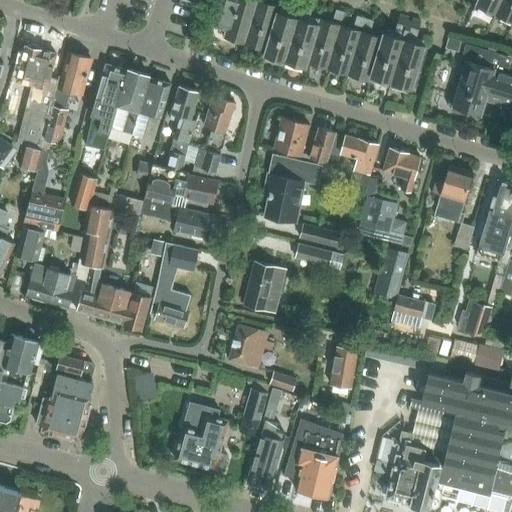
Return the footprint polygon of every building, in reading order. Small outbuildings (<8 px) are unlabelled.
[(223,37),(249,45),(262,1),(258,0),(218,0),(210,26),(225,30),(223,37)] [(263,55),(288,62),(303,13),(310,15),(314,0),(291,0),(289,9),(262,1),(249,45),(265,50),(263,55)] [(476,0),(475,4),(495,13),(501,0),(476,0)] [(511,21),(511,0),(501,0),(495,13),(511,21)] [(333,18),(342,21),(345,12),(336,10),(333,18)] [(307,62),(330,69),(343,25),(310,15),(303,13),(288,62),(306,68),(307,62)] [(400,15),(397,24),(394,34),(415,40),(421,21),(400,15)] [(369,81),(371,76),(383,38),(380,37),(369,34),(373,21),(357,16),(354,25),(362,27),(361,31),(343,25),(330,69),(369,81)] [(383,38),(371,76),(412,89),(425,45),(382,31),(380,37),(383,38)] [(445,47),(457,51),(460,39),(449,36),(445,47)] [(459,63),(462,68),(455,91),(451,93),(448,105),(451,111),(462,114),(468,111),(480,115),(485,99),(511,108),(511,104),(511,73),(508,72),(511,58),(511,55),(465,42),(459,63)] [(15,82),(32,86),(24,116),(36,119),(31,137),(42,140),(53,106),(51,105),(53,98),(45,96),(47,90),(56,54),(42,50),(38,45),(32,44),(27,46),(24,46),(15,82)] [(58,88),(53,106),(42,140),(43,140),(41,149),(48,151),(49,145),(57,147),(58,144),(59,144),(68,109),(63,108),(64,102),(66,102),(68,91),(81,94),(91,58),(68,53),(58,89),(58,88)] [(101,118),(98,130),(93,146),(104,149),(109,133),(111,128),(110,127),(127,69),(106,64),(91,116),(101,118)] [(149,76),(127,69),(110,127),(111,128),(131,134),(149,76)] [(170,83),(149,76),(131,134),(153,141),(170,83)] [(169,153),(171,153),(167,168),(181,172),(184,161),(185,156),(189,142),(195,122),(190,120),(197,93),(178,86),(170,115),(171,115),(169,120),(178,122),(169,153)] [(211,129),(206,143),(222,148),(234,103),(218,98),(212,97),(204,127),(211,129)] [(272,149),(301,157),(310,124),(280,116),(272,149)] [(309,159),(326,164),(332,143),(335,132),(319,127),(309,159)] [(345,135),(342,147),(332,143),(326,164),(337,167),(341,154),(356,158),(352,170),(369,175),(378,144),(345,135)] [(0,167),(3,169),(16,151),(13,148),(0,138),(0,167)] [(14,143),(13,148),(16,151),(22,152),(24,145),(14,143)] [(39,159),(41,149),(29,146),(24,145),(22,152),(18,166),(36,170),(39,159)] [(198,148),(194,164),(184,161),(181,172),(186,173),(186,174),(212,180),(214,172),(215,172),(220,155),(198,148)] [(400,189),(410,192),(420,157),(390,148),(383,171),(403,177),(400,189)] [(41,149),(39,159),(46,161),(49,151),(48,151),(41,149)] [(268,173),(299,180),(318,185),(322,164),(272,154),(268,173)] [(140,160),(137,176),(148,178),(151,163),(140,160)] [(144,198),(163,202),(172,204),(175,194),(181,196),(181,197),(212,204),(217,181),(212,180),(186,174),(186,173),(181,172),(167,168),(152,164),(144,198)] [(434,215),(460,223),(461,224),(464,214),(460,213),(464,203),(473,172),(449,165),(443,183),(435,181),(431,192),(439,195),(434,215)] [(352,173),(347,190),(355,192),(356,191),(360,173),(352,171),(352,173)] [(299,180),(268,173),(260,213),(291,220),(299,180)] [(356,191),(374,196),(379,179),(360,173),(356,191)] [(70,204),(87,208),(88,203),(89,203),(93,192),(96,179),(79,174),(70,204)] [(511,183),(497,180),(475,255),(499,262),(500,262),(501,261),(504,250),(511,252),(511,250),(511,183)] [(31,191),(22,225),(46,230),(57,232),(65,198),(31,191)] [(114,197),(93,192),(89,203),(110,208),(114,197)] [(115,198),(114,197),(110,208),(114,209),(139,215),(139,213),(142,201),(116,194),(115,198)] [(381,228),(401,234),(389,231),(393,218),(396,206),(396,203),(366,196),(359,222),(381,228)] [(143,201),(142,201),(139,213),(175,222),(173,230),(205,237),(210,214),(178,207),(178,208),(172,206),(172,204),(163,202),(144,198),(143,201)] [(88,203),(87,208),(82,231),(86,231),(80,263),(103,268),(114,209),(110,208),(89,203),(88,203)] [(393,218),(389,231),(401,234),(403,234),(407,221),(393,218)] [(0,227),(0,274),(14,243),(4,238),(10,227),(9,227),(9,226),(2,223),(0,227)] [(473,227),(461,224),(460,223),(453,245),(466,249),(473,227)] [(302,239),(321,243),(342,248),(345,234),(324,229),(303,224),(299,239),(302,239)] [(15,255),(17,255),(15,263),(27,266),(29,257),(38,260),(38,259),(41,260),(45,247),(41,246),(44,237),(46,230),(22,225),(15,255)] [(46,230),(44,237),(56,239),(57,232),(46,230)] [(413,238),(403,235),(401,243),(411,246),(413,238)] [(165,242),(153,239),(150,253),(162,256),(165,242)] [(193,272),(198,249),(165,242),(156,286),(149,313),(156,315),(154,319),(183,328),(188,310),(186,310),(186,309),(190,295),(171,289),(174,279),(177,268),(193,272)] [(294,258),(340,270),(343,254),(298,243),(294,258)] [(389,247),(386,256),(377,290),(395,295),(404,261),(407,252),(389,247)] [(511,260),(508,259),(498,293),(510,296),(511,289),(511,260)] [(244,304),(275,313),(286,268),(255,261),(244,304)] [(76,276),(55,270),(35,264),(26,296),(67,308),(76,276)] [(76,310),(124,325),(132,290),(132,292),(85,279),(82,290),(76,310)] [(132,290),(124,325),(140,330),(149,296),(152,286),(136,282),(133,291),(132,290)] [(392,311),(390,320),(418,327),(420,318),(420,317),(425,318),(430,320),(434,305),(429,303),(424,302),(417,300),(419,295),(412,293),(411,298),(397,294),(392,311)] [(467,310),(461,330),(484,337),(495,309),(475,301),(471,312),(467,310)] [(511,321),(497,317),(494,326),(510,331),(511,323),(511,321)] [(227,360),(258,369),(264,349),(272,351),(274,343),(266,341),(268,332),(237,324),(227,360)] [(0,340),(0,365),(30,373),(39,342),(11,334),(8,342),(0,340)] [(361,350),(363,341),(355,339),(353,348),(361,350)] [(454,339),(450,356),(473,362),(477,344),(454,339)] [(476,355),(474,366),(498,371),(501,361),(503,350),(501,349),(484,345),(479,344),(476,355)] [(336,345),(329,385),(351,389),(358,349),(336,345)] [(57,374),(77,379),(92,384),(93,382),(91,382),(94,367),(93,366),(91,363),(60,355),(54,373),(57,374)] [(0,419),(6,421),(10,419),(16,397),(20,398),(20,397),(24,398),(26,388),(23,387),(23,386),(26,373),(30,374),(30,373),(0,365),(0,419)] [(502,435),(511,432),(511,374),(511,375),(507,390),(479,383),(480,374),(464,370),(462,380),(429,373),(422,400),(411,397),(409,406),(418,408),(412,433),(402,430),(394,464),(376,459),(373,471),(391,475),(386,496),(410,504),(414,509),(422,511),(426,508),(428,508),(435,482),(490,496),(491,494),(497,473),(493,472),(495,462),(502,435)] [(269,384),(292,392),(296,378),(273,371),(269,384)] [(156,399),(152,372),(132,375),(136,402),(156,399)] [(42,397),(36,423),(35,424),(42,426),(41,431),(64,436),(77,379),(57,374),(51,397),(50,397),(49,399),(42,397)] [(87,406),(92,384),(77,379),(64,436),(75,439),(82,435),(89,407),(87,406)] [(242,415),(238,432),(254,436),(258,420),(260,420),(267,393),(252,388),(251,388),(242,415)] [(272,389),(269,397),(279,400),(281,391),(272,389)] [(174,458),(215,469),(216,467),(224,469),(228,455),(219,453),(219,452),(226,425),(227,421),(217,418),(217,417),(219,409),(189,401),(185,417),(183,424),(174,458)] [(339,402),(337,413),(347,415),(349,404),(339,402)] [(263,419),(265,420),(246,481),(270,488),(286,434),(277,431),(280,423),(273,421),(275,412),(266,410),(263,419)] [(300,418),(283,475),(297,478),(295,490),(328,498),(338,456),(343,433),(300,418)] [(493,472),(497,473),(491,494),(507,499),(503,511),(511,511),(511,467),(495,462),(493,472)] [(0,511),(15,511),(21,493),(0,487),(0,511)]
